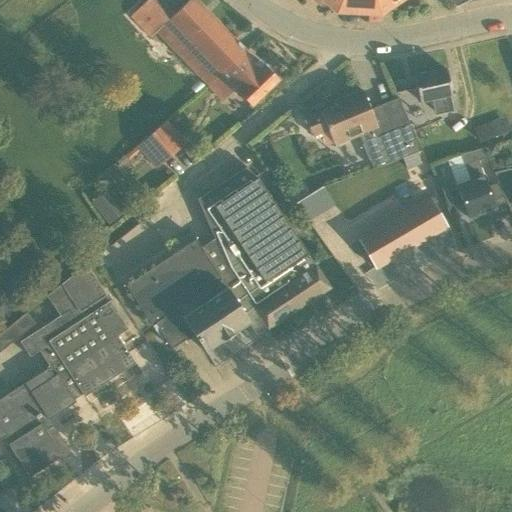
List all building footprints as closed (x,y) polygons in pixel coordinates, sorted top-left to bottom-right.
[(188,0),(173,14),(159,0),(146,0),(131,14),(152,37),(159,30),(208,83),(221,71),(220,68),(242,48),(196,0),(188,0)] [(322,0),(337,12),(344,0),(322,0)] [(401,0),(344,0),(337,12),(381,14),(401,0)] [(256,62),(242,48),(220,68),(221,71),(208,83),(223,98),(234,88),(251,105),(278,79),(265,66),(263,68),(257,62),(256,62)] [(451,92),(450,88),(446,69),(414,76),(420,104),(434,100),(436,111),(444,110),(445,113),(460,109),(456,91),(451,92)] [(371,110),(362,90),(333,102),(335,105),(305,118),(312,135),(326,129),(335,145),(359,135),(372,166),(420,147),(400,97),(396,99),(371,110)] [(481,140),(505,132),(511,130),(507,116),(476,127),(481,140)] [(157,167),(184,143),(163,119),(140,137),(143,140),(137,145),(157,167)] [(506,202),(503,193),(502,193),(498,183),(488,187),(479,160),(487,157),(484,147),(461,155),(447,159),(457,185),(469,217),(495,208),(494,206),(506,202)] [(257,178),(246,167),(197,199),(216,241),(204,249),(202,250),(250,322),(253,327),(260,328),(265,325),(268,329),(330,287),(269,195),(257,178)] [(511,168),(508,170),(495,173),(498,183),(502,193),(503,193),(511,189),(511,168)] [(448,226),(438,208),(430,195),(400,212),(393,200),(350,225),(375,268),(448,226)] [(205,351),(250,322),(202,250),(204,249),(197,239),(126,286),(152,326),(155,324),(172,349),(194,334),(205,351)] [(135,363),(117,335),(128,328),(109,301),(86,264),(58,286),(65,294),(53,303),(61,315),(21,341),(30,355),(39,349),(49,365),(46,367),(47,368),(0,398),(0,439),(4,437),(29,477),(61,456),(63,459),(72,454),(49,419),(76,401),(73,396),(81,391),(84,396),(135,363)] [(53,303),(65,294),(58,286),(47,294),(53,303)] [(12,324),(20,333),(34,322),(27,312),(12,324)]
